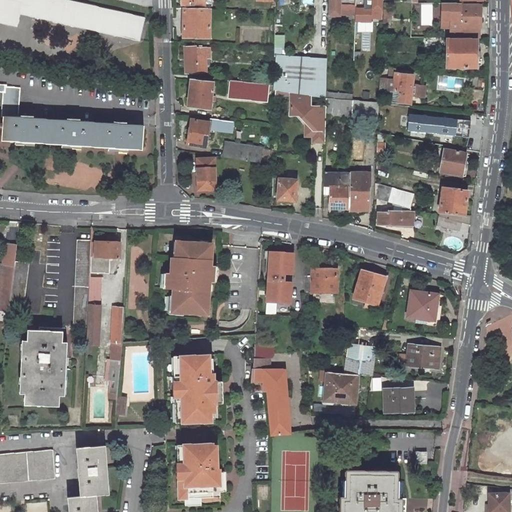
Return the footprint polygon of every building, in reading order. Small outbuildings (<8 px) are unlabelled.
[(139,40),(144,18),(70,0),(0,0),(0,19),(17,24),(20,12),(139,40)] [(182,0),(182,3),(194,3),(194,8),(210,8),(211,3),(211,0),(182,0)] [(328,0),(328,17),(341,18),(341,15),(341,4),(341,0),(328,0)] [(372,0),(372,7),(372,19),(383,20),(383,0),(372,0)] [(355,5),(341,4),(341,15),(355,16),(355,7),(355,5)] [(480,38),(481,6),(460,6),(459,37),(480,38)] [(372,7),(355,7),(355,16),(355,22),(372,22),(372,19),(372,7)] [(184,37),(209,37),(210,8),(194,8),(185,8),(184,37)] [(392,23),(390,10),(384,11),(386,24),(392,23)] [(475,67),(476,40),(447,39),(446,66),(475,67)] [(197,49),(197,47),(186,47),(186,73),(207,73),(207,59),(211,59),(211,49),(197,49)] [(311,94),(327,95),(328,59),(280,57),(280,49),(274,49),(273,82),(273,90),(291,92),(311,94)] [(390,101),(397,101),(410,103),(411,94),(417,95),(419,84),(412,83),(413,74),(400,73),(394,72),(395,67),(391,66),(389,78),(384,77),(382,87),(392,89),(392,90),(390,101)] [(226,96),(262,100),(264,82),(227,78),(226,96)] [(191,91),(191,98),(188,97),(187,107),(210,109),(212,83),(189,81),(188,91),(191,91)] [(3,90),(0,128),(0,135),(142,147),(144,123),(126,122),(126,119),(113,118),(113,121),(79,118),(79,115),(66,114),(66,117),(33,115),(33,112),(19,111),(19,114),(15,114),(17,88),(4,86),(3,86),(3,90)] [(306,122),(314,130),(314,137),(313,143),(325,143),(326,138),(326,105),(311,104),(311,94),(291,92),(291,96),(291,111),(297,116),(302,116),(306,121),(306,122)] [(351,98),(327,95),(326,112),(351,115),(351,98)] [(351,115),(378,118),(379,101),(351,98),(351,115)] [(457,118),(409,113),(407,131),(455,136),(457,118)] [(471,120),(457,118),(455,136),(469,138),(471,120)] [(205,145),(209,122),(190,119),(187,142),(205,145)] [(219,120),(218,130),(234,131),(235,121),(219,120)] [(306,122),(305,137),(314,137),(314,130),(306,122)] [(259,162),(261,148),(224,141),(222,155),(259,162)] [(461,175),(465,153),(443,149),(439,170),(461,175)] [(216,187),(214,157),(197,158),(198,188),(216,187)] [(331,194),(330,208),(340,209),(340,211),(348,211),(348,209),(349,172),(325,171),(324,195),(331,194)] [(348,209),(367,210),(368,175),(359,175),(360,172),(349,172),(348,209)] [(296,201),(296,180),(279,180),(279,201),(288,201),(296,201)] [(377,199),(412,207),(415,192),(381,184),(377,199)] [(464,214),(467,191),(442,187),(438,216),(459,223),(469,226),(471,215),(464,214)] [(378,225),(415,226),(415,211),(388,210),(388,213),(378,213),(378,225)] [(459,223),(438,216),(436,225),(457,231),(459,223)] [(92,242),(93,240),(80,239),(75,325),(88,326),(89,306),(91,278),(91,271),(92,242)] [(8,308),(16,259),(18,245),(18,243),(6,242),(3,265),(2,265),(0,276),(0,308),(8,309),(8,308)] [(92,242),(91,271),(110,272),(111,256),(119,256),(119,243),(92,242)] [(172,257),(170,274),(170,289),(173,289),(173,290),(173,296),(177,297),(176,313),(184,313),(191,313),(191,312),(207,313),(208,299),(209,281),(207,281),(208,267),(210,267),(212,244),(180,242),(179,258),(173,257),(172,257)] [(267,274),(265,304),(290,305),(291,289),(287,289),(288,282),(283,282),(283,275),(288,275),(289,260),(286,260),(287,253),(263,252),(263,259),(265,260),(264,274),(267,274)] [(22,310),(30,261),(16,259),(8,308),(22,310)] [(304,293),(336,294),(336,271),(313,270),(313,260),(301,260),(304,293)] [(208,267),(207,281),(209,281),(216,281),(216,267),(210,267),(208,267)] [(386,280),(362,273),(354,299),(377,307),(386,280)] [(91,278),(89,306),(101,306),(102,279),(91,278)] [(436,295),(409,291),(406,317),(433,320),(436,295)] [(177,297),(173,296),(171,296),(169,314),(184,315),(184,313),(176,313),(177,297)] [(99,346),(101,306),(89,306),(88,326),(87,346),(99,346)] [(111,360),(107,360),(106,380),(112,381),(110,398),(118,399),(118,396),(118,394),(123,343),(124,307),(114,307),(111,360)] [(62,331),(26,329),(26,339),(23,339),(23,352),(25,352),(25,365),(22,365),(20,393),(23,393),(23,403),(58,405),(58,395),(61,395),(62,376),(60,375),(60,361),(63,361),(64,341),(62,341),(62,331)] [(374,348),(347,345),(344,375),(357,376),(370,377),(374,348)] [(433,349),(407,346),(405,366),(437,369),(438,359),(432,358),(433,349)] [(181,376),(182,396),(183,422),(212,421),(212,411),(215,411),(215,404),(216,404),(216,402),(215,381),(215,379),(214,379),(213,373),(212,373),(212,371),(210,372),(209,354),(180,356),(181,376)] [(272,361),(254,361),(254,370),(271,371),(272,361)] [(271,371),(254,370),(253,383),(264,384),(264,391),(270,391),(272,435),(291,434),(285,371),(271,371)] [(357,376),(344,375),(341,375),(326,373),(323,402),(350,405),(352,388),(356,388),(357,376)] [(182,396),(181,376),(175,376),(175,383),(174,383),(174,397),(176,396),(182,396)] [(407,391),(382,393),(384,412),(409,410),(407,391)] [(118,399),(117,414),(126,415),(127,397),(118,396),(118,399)] [(185,464),(185,477),(186,485),(189,485),(189,505),(201,504),(201,501),(201,497),(221,496),(221,491),(220,472),(220,469),(218,469),(218,461),(216,461),(216,460),(215,460),(214,443),(184,444),(185,464)] [(104,444),(76,446),(79,492),(66,494),(67,511),(95,511),(94,492),(107,491),(104,444)] [(0,481),(53,477),(51,447),(0,451),(0,481)] [(425,454),(414,453),(414,464),(425,464),(425,454)] [(177,464),(177,478),(179,478),(185,477),(185,464),(179,464),(177,464)] [(398,473),(346,473),(345,498),(340,498),(339,511),(401,511),(402,500),(397,500),(398,473)] [(179,478),(180,497),(185,497),(185,505),(189,505),(189,485),(186,485),(185,477),(179,478)] [(484,511),(505,511),(506,511),(508,511),(508,491),(488,492),(488,502),(488,511),(485,511),(484,511)]
